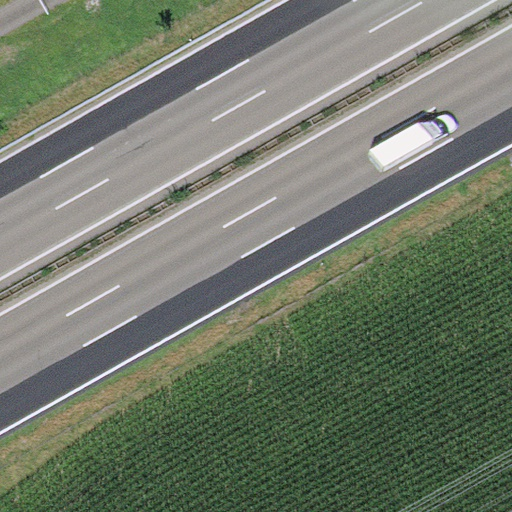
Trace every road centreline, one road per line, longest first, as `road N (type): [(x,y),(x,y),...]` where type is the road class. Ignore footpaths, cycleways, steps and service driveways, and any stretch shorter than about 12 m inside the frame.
road 1 (motorway): [(0,372),(511,83)]
road 2 (motorway): [(388,0),(0,219)]
